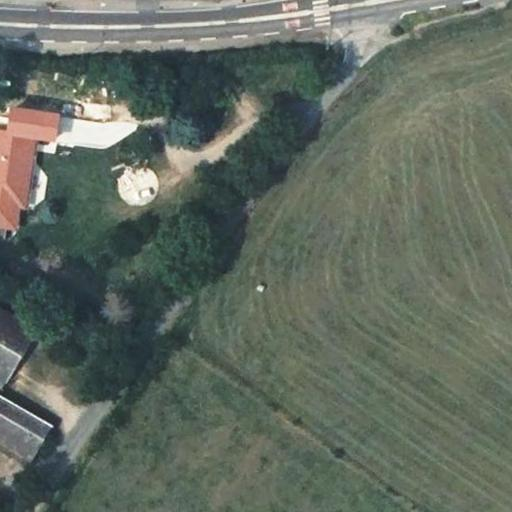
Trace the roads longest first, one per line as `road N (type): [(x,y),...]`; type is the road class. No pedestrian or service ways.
road 1 (unclassified): [(358,7),(341,85),(49,487)]
road 2 (tertiary): [(0,23),(142,27),(358,7)]
